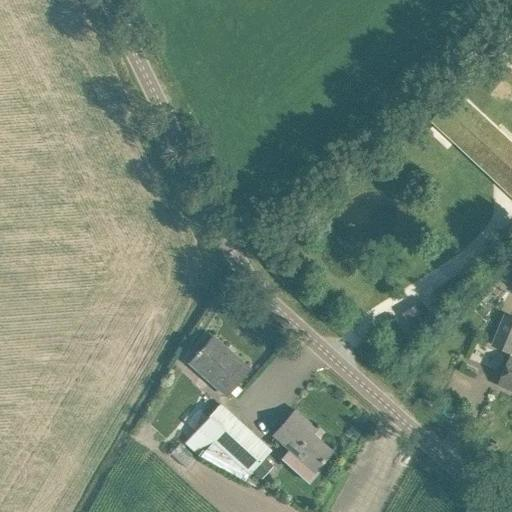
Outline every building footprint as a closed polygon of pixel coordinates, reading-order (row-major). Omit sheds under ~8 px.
[(495,130),(458,97),(436,120),(437,121),(442,117),(461,135),(457,139),(511,191),(511,154),(491,135),(495,130)] [(511,315),(506,313),(493,343),(511,350),(511,352),(511,353),(511,315)] [(225,395),(249,369),(212,336),(199,351),(198,350),(195,353),(196,355),(189,363),(225,395)] [(511,354),(507,366),(499,384),(511,389),(511,353),(511,354)] [(196,431),(183,445),(199,459),(243,479),(251,472),(264,457),(271,450),(219,404),(207,418),(199,410),(187,423),(196,431)] [(295,410),(273,435),(289,451),(281,461),(308,485),(323,467),(319,464),(331,451),(312,433),(316,428),(295,410)] [(264,457),(251,472),(261,480),(273,466),(264,457)]
